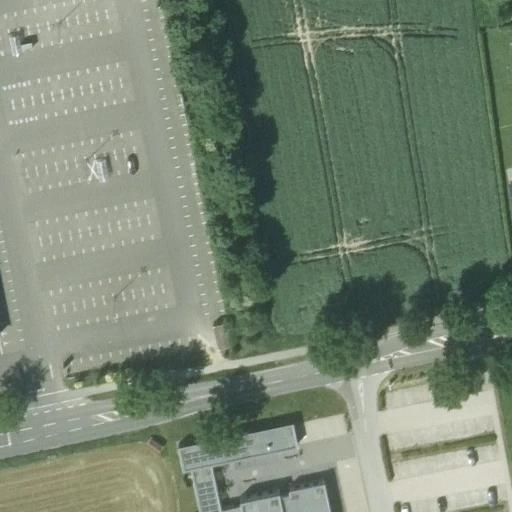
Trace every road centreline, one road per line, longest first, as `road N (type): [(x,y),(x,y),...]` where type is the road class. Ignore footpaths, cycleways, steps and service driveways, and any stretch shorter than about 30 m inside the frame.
road 1 (tertiary): [(0,452),(244,390)]
road 2 (tertiary): [(244,390),(0,429)]
road 3 (tertiary): [(511,318),(403,343),(360,365)]
road 4 (tertiary): [(360,365),(511,342)]
road 5 (residential): [(351,367),(376,511)]
